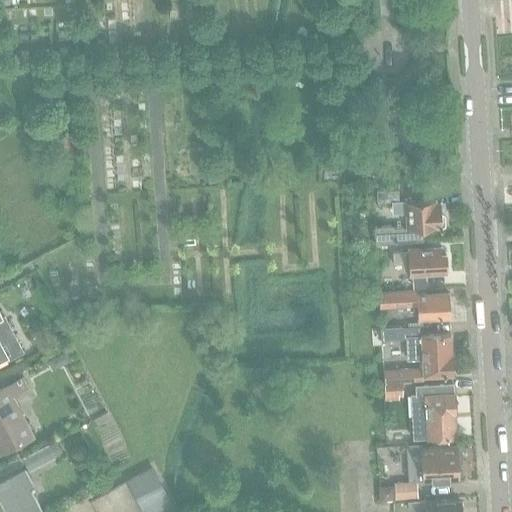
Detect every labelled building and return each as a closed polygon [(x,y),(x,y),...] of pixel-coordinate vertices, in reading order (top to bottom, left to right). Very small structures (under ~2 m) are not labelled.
[(64,137),(53,143),(62,160),(73,154),(64,137)] [(376,202),(397,201),(397,190),(376,192),(376,202)] [(374,242),(421,239),(420,227),(444,226),(442,202),(434,202),(434,199),(404,201),(391,202),(392,212),(405,212),(406,228),(390,228),(390,226),(373,227),(374,242)] [(424,273),(446,272),(445,255),(441,255),(440,246),(407,248),(407,252),(392,252),(392,263),(408,262),(409,274),(411,274),(412,289),(425,288),(424,273)] [(416,319),(448,316),(447,292),(416,294),(416,289),(378,292),(379,308),(416,306),(416,319)] [(0,359),(4,357),(6,361),(22,352),(2,315),(0,316),(0,359)] [(400,339),(400,326),(379,327),(380,340),(400,339)] [(449,353),(448,333),(419,335),(404,336),(406,359),(421,358),(422,368),(400,369),(400,381),(422,380),(422,375),(452,373),(451,353),(449,353)] [(65,350),(55,355),(60,365),(70,360),(65,350)] [(0,451),(32,435),(11,394),(25,387),(20,378),(0,388),(0,451)] [(384,400),(399,399),(398,396),(402,396),(402,382),(384,383),(384,400)] [(417,438),(454,436),(453,413),(454,413),(453,392),(452,392),(451,383),(414,385),(415,395),(424,394),(425,415),(416,416),(417,438)] [(28,469),(61,452),(55,441),(22,458),(28,469)] [(421,480),(457,478),(456,461),(459,461),(459,449),(456,449),(456,445),(419,447),(419,443),(403,444),(404,450),(419,449),(420,464),(409,465),(410,480),(421,479),(421,480)] [(139,500),(161,488),(150,467),(128,478),(139,500)] [(9,511),(31,511),(39,508),(26,485),(31,482),(24,470),(0,482),(0,498),(2,497),(9,511)] [(394,499),(417,498),(416,481),(393,482),(393,484),(394,499)] [(73,492),(80,506),(98,496),(91,483),(73,492)] [(393,484),(378,485),(379,500),(394,500),(394,499),(393,484)] [(423,511),(459,511),(459,501),(452,502),(451,500),(436,501),(436,502),(425,503),(425,499),(406,500),(407,510),(423,509),(423,511)]
